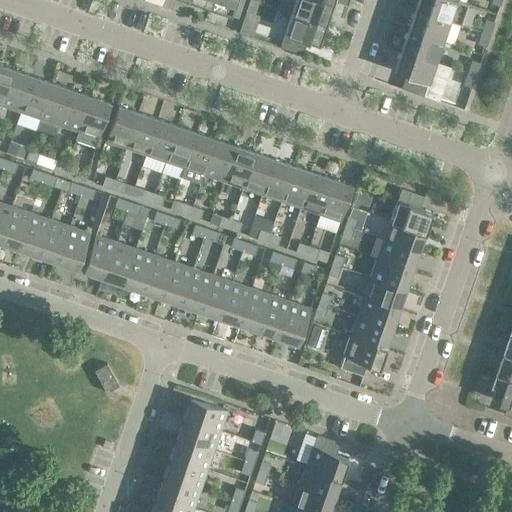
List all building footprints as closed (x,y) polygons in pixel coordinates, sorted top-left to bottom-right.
[(211,0),(209,8),(231,15),(231,14),(235,0),(211,0)] [(235,0),(231,14),(238,17),(243,0),(235,0)] [(259,1),(256,0),(249,0),(246,10),(254,13),(259,1)] [(333,3),(323,0),(295,0),(292,12),(326,24),(333,3)] [(468,4),(456,0),(417,0),(415,9),(449,20),(461,24),(468,4)] [(449,20),(415,9),(408,29),(442,41),(449,20)] [(326,24),(292,12),(280,46),(302,54),(307,41),(318,45),(326,24)] [(485,19),(481,31),(489,34),(493,22),(485,19)] [(442,41),(408,29),(401,49),(435,61),(442,41)] [(489,34),(481,31),(477,43),(485,46),(489,34)] [(435,61),(401,49),(394,71),(406,75),(401,88),(423,96),(435,61)] [(471,60),(467,72),(475,75),(480,63),(471,60)] [(13,69),(0,64),(0,103),(1,104),(13,69)] [(32,75),(13,69),(1,104),(20,111),(32,75)] [(475,75),(467,72),(463,84),(471,87),(475,75)] [(51,82),(32,75),(20,111),(39,117),(51,82)] [(71,89),(51,82),(39,117),(59,124),(71,89)] [(90,95),(71,89),(59,124),(78,130),(90,95)] [(110,102),(90,95),(78,130),(75,140),(95,147),(110,102)] [(106,140),(126,147),(138,112),(118,105),(106,140)] [(157,118),(138,112),(126,147),(145,153),(157,118)] [(177,125),(157,118),(145,153),(165,160),(177,125)] [(196,131),(177,125),(165,160),(184,167),(196,131)] [(216,138),(196,131),(184,167),(181,176),(200,183),(204,173),(216,138)] [(235,145),(216,138),(204,173),(223,180),(235,145)] [(9,143),(6,152),(15,155),(25,159),(28,149),(18,146),(9,143)] [(254,151),(235,145),(223,180),(242,187),(254,151)] [(39,153),(28,149),(25,159),(35,162),(39,153)] [(274,158),(254,151),(242,187),(262,193),(274,158)] [(18,162),(6,158),(2,168),(14,172),(18,162)] [(293,165),(274,158),(262,193),(281,200),(293,165)] [(57,159),(53,168),(64,172),(67,162),(57,159)] [(77,166),(67,162),(64,172),(74,175),(77,166)] [(312,171),(293,165),(281,200),(300,206),(312,171)] [(44,172),(32,168),(29,177),(41,181),(44,172)] [(332,178),(312,171),(300,206),(320,213),(332,178)] [(57,176),(44,172),(41,181),(53,185),(57,176)] [(105,175),(101,185),(112,188),(115,179),(105,175)] [(352,185),(332,178),(320,213),(340,220),(352,185)] [(125,182),(115,179),(112,188),(122,192),(125,182)] [(83,185),(71,181),(68,190),(80,195),(83,185)] [(95,189),(83,185),(80,195),(92,199),(95,189)] [(397,199),(390,219),(425,231),(432,211),(421,207),(425,195),(401,187),(397,199)] [(143,189),(140,198),(150,202),(154,192),(143,189)] [(164,196),(154,192),(150,202),(160,205),(164,196)] [(129,201),(117,196),(114,206),(126,210),(129,201)] [(0,238),(11,205),(0,201),(0,238)] [(141,205),(129,201),(126,210),(138,214),(141,205)] [(182,202),(179,211),(189,215),(193,205),(182,202)] [(31,212),(11,205),(0,238),(0,242),(18,248),(31,212)] [(203,209),(193,205),(189,215),(199,218),(203,209)] [(168,214),(156,210),(153,219),(165,224),(168,214)] [(50,218),(31,212),(18,248),(38,255),(50,218)] [(180,218),(168,214),(165,224),(177,228),(180,218)] [(221,215),(218,225),(228,228),(231,219),(221,215)] [(358,218),(348,215),(345,225),(354,228),(358,218)] [(69,225),(50,218),(38,255),(57,261),(69,225)] [(242,222),(231,219),(228,228),(238,232),(242,222)] [(425,231),(390,219),(383,238),(419,250),(425,231)] [(206,227),(194,223),(191,233),(203,237),(206,227)] [(89,232),(69,225),(57,261),(77,269),(89,232)] [(354,228),(345,225),(341,235),(351,238),(354,228)] [(218,231),(206,227),(203,237),(215,241),(218,231)] [(260,228),(256,238),(267,242),(270,232),(260,228)] [(280,235),(270,232),(267,242),(277,245),(280,235)] [(116,241),(95,234),(83,270),(103,277),(116,241)] [(246,241),(233,236),(230,246),(242,250),(246,241)] [(419,250),(383,238),(377,258),(412,270),(419,250)] [(135,247),(116,241),(103,277),(122,284),(135,247)] [(257,245),(246,241),(242,250),(254,254),(257,245)] [(298,242),(295,251),(305,255),(309,245),(298,242)] [(329,252),(309,245),(305,255),(325,261),(329,252)] [(154,254),(135,247),(122,284),(142,290),(154,254)] [(284,254),(272,250),(269,259),(281,263),(284,254)] [(344,257),(335,253),(331,264),(341,267),(344,257)] [(173,261),(154,254),(142,290),(161,297),(173,261)] [(296,258),(284,254),(281,263),(293,267),(296,258)] [(412,270),(377,258),(370,277),(405,289),(412,270)] [(315,265),(303,260),(300,270),(312,274),(315,265)] [(193,267),(173,261),(161,297),(180,304),(193,267)] [(341,267),(331,264),(328,274),(337,277),(341,267)] [(212,274),(193,267),(180,304),(200,310),(212,274)] [(232,281),(212,274),(200,310),(219,317),(232,281)] [(405,289),(370,277),(364,296),(399,308),(405,289)] [(251,287),(232,281),(219,317),(239,324),(251,287)] [(270,294),(251,287),(239,324),(258,330),(270,294)] [(331,295),(322,292),(318,302),(328,305),(331,295)] [(290,300),(270,294),(258,330),(277,337),(290,300)] [(399,308),(364,296),(357,315),(392,327),(399,308)] [(310,307),(290,300),(277,337),(297,344),(310,307)] [(328,305),(318,302),(315,312),(324,315),(328,305)] [(392,327),(357,315),(350,335),(386,347),(392,327)] [(323,330),(312,326),(306,345),(317,349),(323,330)] [(386,347),(350,335),(343,355),(344,355),(340,367),(363,374),(367,363),(379,367),(386,347)] [(511,354),(507,353),(505,361),(501,360),(497,372),(511,377),(511,354)] [(106,392),(109,390),(119,385),(107,363),(94,370),(106,392)] [(511,377),(497,372),(493,385),(496,386),(493,395),(503,399),(502,402),(509,404),(505,414),(511,416),(511,377)] [(191,397),(184,417),(220,430),(227,409),(191,397)] [(220,430),(184,417),(177,436),(214,449),(220,430)] [(251,440),(260,443),(265,431),(255,428),(251,440)] [(340,442),(317,434),(313,445),(312,445),(306,465),(341,477),(348,457),(336,453),(340,442)] [(214,449),(177,436),(171,456),(207,468),(214,449)] [(248,447),(244,459),(254,463),(258,451),(248,447)] [(207,468),(171,456),(164,475),(200,487),(207,468)] [(254,463),(244,459),(240,471),(250,475),(254,463)] [(270,463),(261,460),(258,470),(267,473),(270,463)] [(341,477),(306,465),(299,484),(334,496),(341,477)] [(267,473),(258,470),(254,481),(263,484),(267,473)] [(200,487),(164,475),(157,494),(194,507),(200,487)] [(328,511),(334,496),(299,484),(292,504),(316,511),(328,511)] [(235,486),(231,498),(241,501),(245,489),(235,486)] [(192,511),(194,507),(157,494),(151,511),(192,511)] [(236,511),(241,501),(231,498),(227,510),(232,511),(236,511)] [(253,511),(257,502),(248,499),(244,509),(253,511)] [(497,511),(471,503),(468,511),(497,511)]
